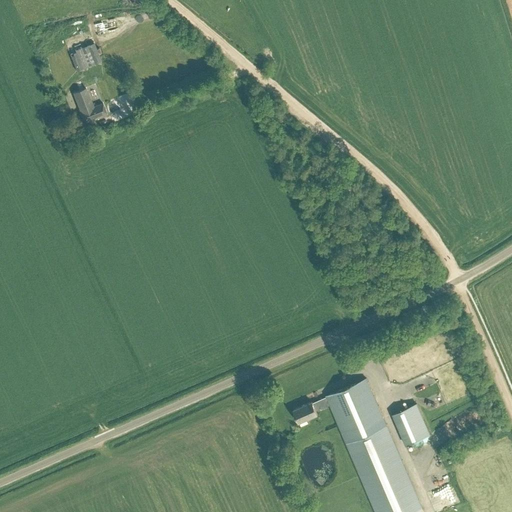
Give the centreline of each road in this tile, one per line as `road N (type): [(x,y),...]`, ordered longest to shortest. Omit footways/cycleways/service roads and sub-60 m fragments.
road 1 (unclassified): [(0,481),(443,288),(511,248)]
road 2 (track): [(511,403),(433,238),(371,173),(165,0)]
